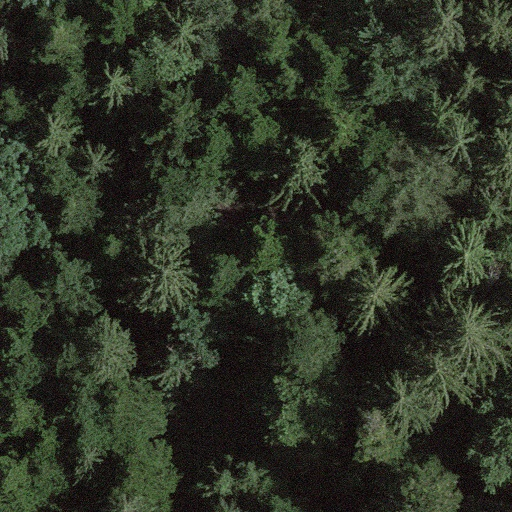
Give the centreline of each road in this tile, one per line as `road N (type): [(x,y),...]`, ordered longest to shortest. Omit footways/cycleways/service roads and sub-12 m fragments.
road 1 (track): [(0,97),(297,246),(453,306),(511,313)]
road 2 (track): [(511,334),(387,511)]
